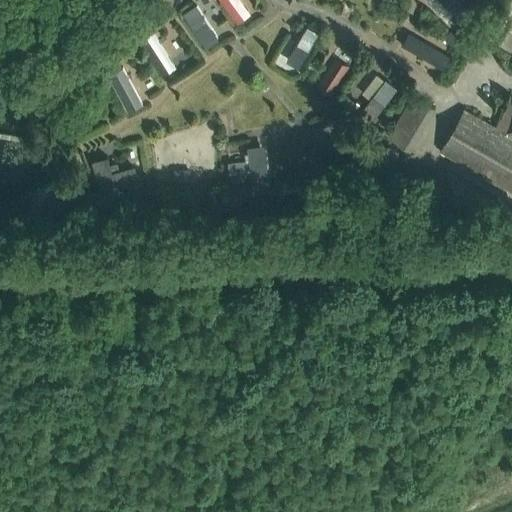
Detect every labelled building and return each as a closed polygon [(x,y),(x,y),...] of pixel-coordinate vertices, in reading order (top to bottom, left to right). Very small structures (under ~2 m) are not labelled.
[(198,0),(183,10),(207,46),(222,36),(198,0)] [(224,0),(238,20),(253,10),(246,0),(224,0)] [(431,0),(449,17),(466,0),(431,0)] [(304,22),(290,60),(306,65),(319,27),(304,22)] [(165,73),(180,63),(155,27),(141,37),(165,73)] [(452,29),(444,36),(452,46),(460,38),(452,29)] [(417,32),(410,43),(443,65),(450,55),(417,32)] [(330,93),(352,64),(340,55),(318,83),(330,93)] [(109,71),(130,110),(146,101),(126,63),(109,71)] [(357,110),(372,121),(400,85),(386,74),(357,110)] [(56,108),(63,119),(93,101),(86,89),(56,108)] [(354,111),(359,103),(347,95),(342,103),(354,111)] [(387,137),(410,151),(435,109),(413,95),(387,137)] [(511,122),(506,132),(464,108),(440,150),(511,190),(511,122)] [(250,158),(230,158),(231,190),(271,189),(270,141),(250,142),(250,158)] [(391,168),(401,150),(392,145),(382,163),(391,168)] [(93,157),(104,190),(147,176),(142,160),(115,168),(110,152),(93,157)] [(422,176),(426,199),(448,195),(444,172),(422,176)] [(78,179),(45,197),(53,211),(86,193),(78,179)]
